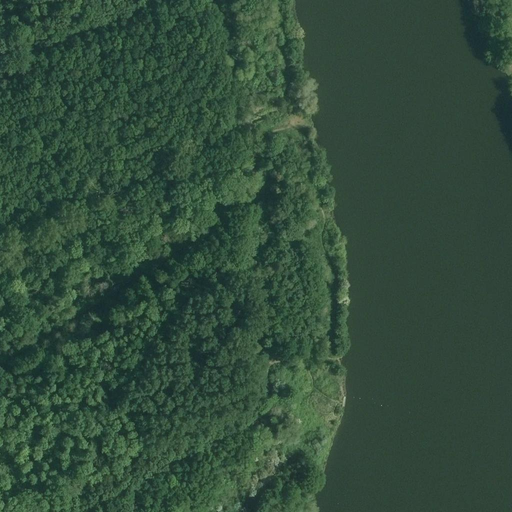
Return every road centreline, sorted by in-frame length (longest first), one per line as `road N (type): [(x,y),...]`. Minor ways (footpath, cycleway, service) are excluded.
road 1 (track): [(270,0),(317,217),(320,333),(244,408),(61,511)]
road 2 (track): [(0,87),(29,63),(175,10),(179,0)]
